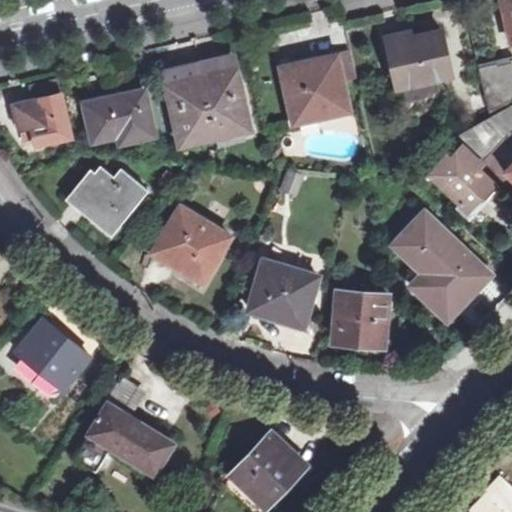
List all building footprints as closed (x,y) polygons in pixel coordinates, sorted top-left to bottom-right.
[(412,29),(387,34),(399,88),(453,76),(443,28),(413,35),(412,29)] [(336,50),(272,64),(285,123),(294,121),(349,111),(342,80),(353,78),(348,54),(337,56),(336,50)] [(219,58),(181,67),(182,74),(167,78),(183,143),(251,128),(234,59),(220,62),(219,58)] [(511,59),(479,67),(489,114),(511,100),(511,59)] [(32,86),(35,100),(60,95),(57,81),(32,86)] [(35,100),(15,105),(20,129),(24,128),(34,127),(37,140),(38,146),(72,139),(63,95),(60,95),(35,100)] [(115,98),(87,104),(95,141),(120,136),(121,144),(155,136),(146,96),(115,103),(115,98)] [(482,162),(511,130),(511,103),(455,137),(482,162)] [(27,142),(37,140),(34,127),(24,128),(27,142)] [(497,183),(460,146),(450,156),(446,153),(427,174),(468,214),(497,183)] [(115,229),(148,192),(123,172),(116,180),(102,169),(97,176),(95,174),(79,194),(103,213),(99,217),(115,229)] [(286,170),(281,192),(297,196),(302,174),(286,170)] [(233,234),(181,204),(157,248),(192,268),(189,274),(206,283),(233,234)] [(490,273),(426,211),(391,248),(414,270),(403,281),(441,317),(471,285),(475,289),(490,273)] [(305,320),(319,274),(266,259),(251,309),(269,314),(271,310),(305,320)] [(387,294),(339,290),(336,339),(384,342),(387,294)] [(53,325),(45,319),(19,352),(65,388),(91,356),(60,331),(59,332),(51,326),(53,325)] [(153,479),(175,444),(131,416),(146,392),(126,380),(120,389),(115,386),(86,432),(91,435),(76,458),(96,470),(108,451),(153,479)] [(306,467),(273,436),(236,474),(268,506),(306,467)] [(511,511),(511,484),(503,476),(488,492),(509,511),(511,511)] [(509,511),(488,492),(468,511),(509,511)]
